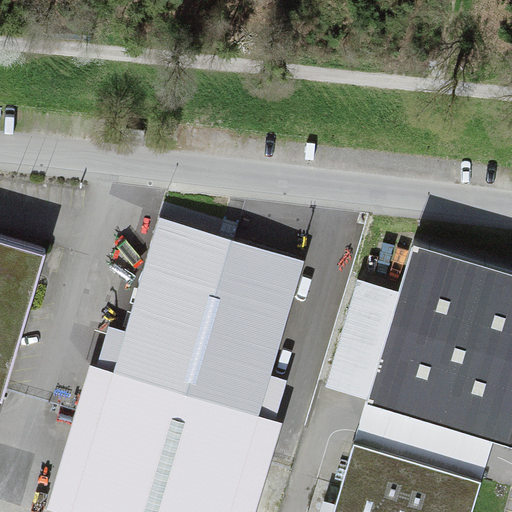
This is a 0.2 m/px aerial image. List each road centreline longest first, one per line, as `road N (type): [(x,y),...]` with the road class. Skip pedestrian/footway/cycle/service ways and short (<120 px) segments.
road 1 (unclassified): [(0,148),(511,207)]
road 2 (track): [(0,52),(511,103)]
road 3 (unknown): [(101,159),(32,382),(18,403),(0,406)]
